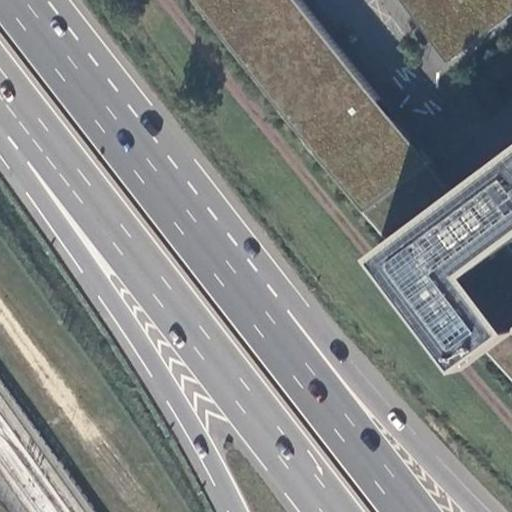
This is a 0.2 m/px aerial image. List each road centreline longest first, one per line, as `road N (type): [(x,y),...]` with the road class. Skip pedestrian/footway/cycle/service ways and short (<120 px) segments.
road 1 (track): [(511,431),(473,393),(168,0)]
road 2 (trunk): [(0,88),(326,511)]
road 3 (trunk): [(0,132),(185,409),(241,511)]
road 4 (trunk): [(264,324),(15,0)]
road 5 (trunk): [(480,511),(345,371),(264,324)]
road 6 (track): [(152,511),(0,313)]
road 7 (trunk): [(410,511),(264,324)]
road 8 (residential): [(462,164),(337,0)]
